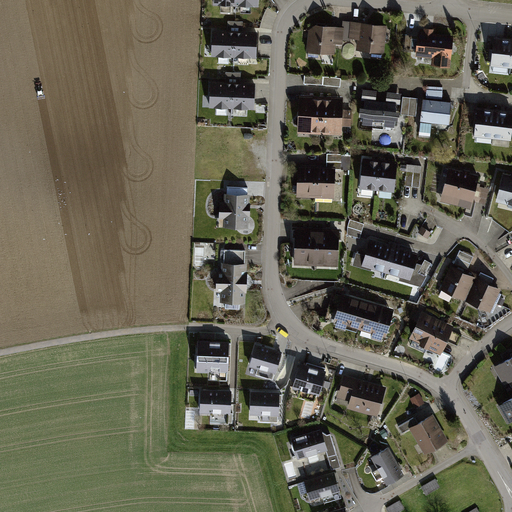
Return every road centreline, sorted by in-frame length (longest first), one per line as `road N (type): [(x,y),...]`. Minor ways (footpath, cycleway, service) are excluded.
road 1 (residential): [(439,385),(298,332),(274,290),(282,35),(299,9),(327,0)]
road 2 (track): [(285,316),(265,329),(147,329),(0,353)]
road 3 (residential): [(511,279),(475,238),(451,229),(433,253),(361,229)]
road 4 (residential): [(482,443),(365,511)]
